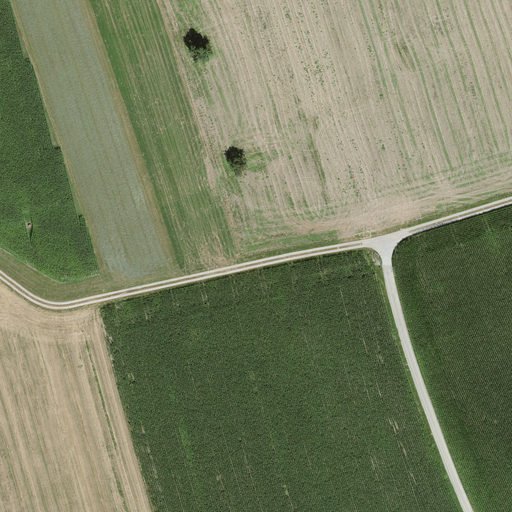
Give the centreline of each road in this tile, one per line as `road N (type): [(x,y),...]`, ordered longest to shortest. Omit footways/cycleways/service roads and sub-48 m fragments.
road 1 (track): [(468,511),(378,240),(68,306),(42,303),(0,272)]
road 2 (track): [(378,240),(511,199)]
